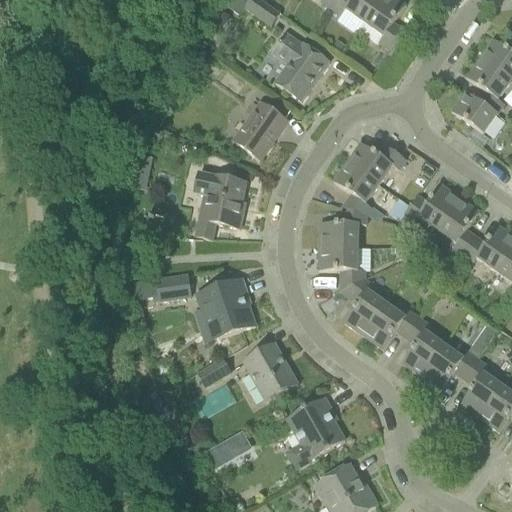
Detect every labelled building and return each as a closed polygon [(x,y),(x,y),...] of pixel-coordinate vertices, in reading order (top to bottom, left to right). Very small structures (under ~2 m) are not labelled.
[(270,32),(280,19),(254,0),(251,0),(243,11),(270,32)] [(323,0),(319,6),(329,14),(338,0),(323,0)] [(364,27),(382,0),(338,0),(329,14),(338,20),(343,13),(364,27)] [(392,27),(405,9),(392,0),(382,0),(364,27),(382,40),(378,47),(388,54),(402,34),(392,27)] [(328,66),(312,55),(286,37),(273,56),(288,66),(274,87),(300,106),(328,66)] [(337,43),(331,51),(338,56),(344,47),(337,43)] [(511,56),(492,43),(479,62),(511,85),(511,84),(511,56)] [(498,105),(498,104),(511,85),(479,62),(465,82),(483,95),(498,105)] [(190,85),(202,81),(197,69),(185,73),(190,85)] [(498,104),(498,105),(483,95),(477,104),(464,96),(450,116),(482,138),(504,108),(498,104)] [(287,125),(270,114),(259,106),(231,145),(259,164),(287,125)] [(385,150),(378,160),(360,147),(346,166),(378,189),(392,170),(398,174),(405,164),(385,150)] [(139,159),(136,175),(148,178),(151,162),(139,159)] [(365,208),(378,189),(346,166),(333,186),(351,198),(342,212),(366,219),(371,212),(365,208)] [(245,187),(230,184),(197,177),(192,198),(204,201),(195,240),(211,244),(215,227),(239,233),(242,219),(239,218),(245,187)] [(436,235),(459,202),(440,189),(427,207),(417,200),(403,221),(413,228),(417,221),(436,235)] [(466,234),(479,216),(459,202),(436,235),(455,248),(451,255),(461,262),(475,241),(466,234)] [(366,220),(366,219),(342,212),(341,228),(319,227),(318,251),(357,252),(358,229),(366,229),(366,220)] [(494,276),(511,251),(511,239),(498,230),(485,248),(475,241),(461,262),(471,269),(475,263),(494,276)] [(357,275),(357,252),(318,251),(318,275),(340,275),(340,296),(364,284),(365,276),(357,275)] [(511,251),(494,276),(511,288),(511,291),(509,296),(511,298),(511,251)] [(158,306),(190,301),(187,279),(155,284),(158,300),(158,306)] [(127,304),(158,300),(155,284),(125,288),(127,304)] [(242,284),(196,299),(200,311),(211,345),(236,336),(255,330),(247,308),(245,308),(243,302),(247,301),(242,284)] [(371,289),(364,284),(340,296),(356,308),(344,326),(363,340),(385,308),(367,295),(371,289)] [(409,316),(405,322),(385,308),(363,340),(382,354),(395,336),(405,342),(419,323),(409,316)] [(495,321),(489,328),(498,334),(503,326),(495,321)] [(425,336),(429,330),(419,323),(405,342),(414,349),(402,367),(421,381),(443,349),(425,336)] [(265,407),(297,389),(274,347),(241,366),(265,407)] [(467,357),(463,363),(443,349),(421,381),(440,395),(453,377),(463,384),(477,364),(467,357)] [(205,393),(231,376),(221,361),(195,378),(205,393)] [(483,377),(487,371),(477,364),(463,384),(473,390),(460,409),(479,422),(502,391),(483,377)] [(511,397),(502,391),(479,422),(498,436),(511,418),(511,397)] [(329,419),(333,417),(324,401),(285,423),(299,448),(284,456),(295,476),(312,466),(311,464),(344,445),(329,419)] [(366,492),(362,494),(348,470),(314,490),(326,511),(323,511),(371,511),(376,509),(366,492)]
